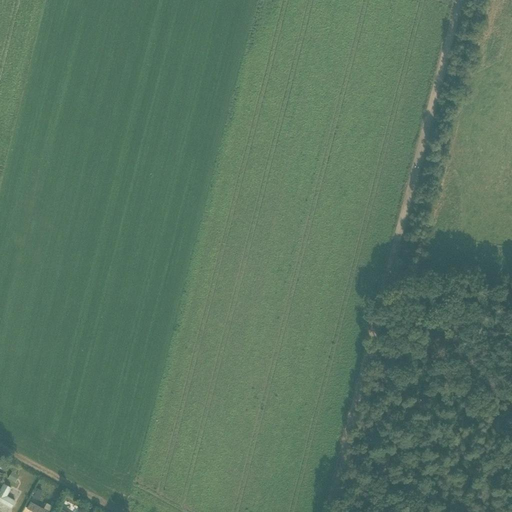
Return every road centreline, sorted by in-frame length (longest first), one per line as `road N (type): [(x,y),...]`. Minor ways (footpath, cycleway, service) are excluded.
road 1 (track): [(327,511),(456,0)]
road 2 (track): [(511,268),(389,266)]
